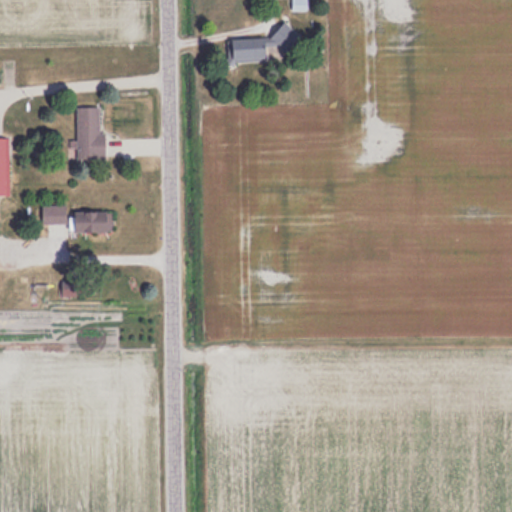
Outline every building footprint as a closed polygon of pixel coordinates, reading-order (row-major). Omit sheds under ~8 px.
[(290,0),(290,9),(305,9),(304,0),(290,0)] [(263,59),(263,47),(290,46),(289,33),(226,35),(226,61),(263,59)] [(74,107),(75,160),(102,160),(102,132),(98,132),(97,106),(74,107)] [(0,195),(9,195),(9,137),(0,136),(0,195)] [(39,204),(39,224),(70,224),(70,232),(109,233),(109,211),(65,211),(65,205),(39,204)]
